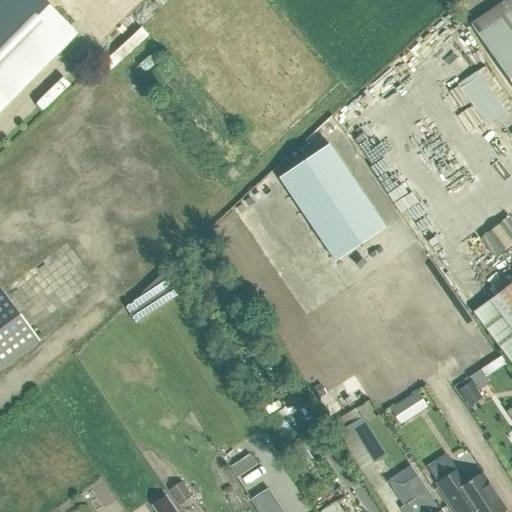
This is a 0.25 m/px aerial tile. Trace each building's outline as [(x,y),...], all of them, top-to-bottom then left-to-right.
[(0,0),(0,114),(55,60),(79,36),(42,0),(0,0)] [(511,0),(506,0),(470,25),(511,85),(511,0)] [(155,62),(137,76),(143,84),(161,70),(155,62)] [(136,95),(128,102),(157,138),(165,132),(136,95)] [(384,228),(328,144),(277,178),(333,262),(384,228)] [(393,149),(374,161),(437,259),(448,252),(453,260),(461,255),(393,149)] [(511,217),(511,216),(481,238),(495,258),(511,245),(511,217)] [(48,260),(20,278),(28,291),(17,298),(35,325),(64,307),(54,291),(73,280),(63,264),(55,269),(48,260)] [(511,282),(488,300),(511,331),(511,282)] [(0,370),(39,342),(0,289),(0,370)] [(472,391),(505,376),(500,365),(467,380),(472,391)] [(386,454),(353,402),(327,418),(360,471),(386,454)] [(276,445),(270,448),(277,461),(302,446),(285,415),(265,426),(276,445)] [(217,461),(231,452),(224,441),(210,450),(217,461)] [(438,483),(456,511),(504,511),(505,511),(481,474),(466,484),(457,470),(438,483)] [(374,472),(365,477),(380,504),(388,499),(374,472)] [(409,511),(442,511),(441,510),(438,511),(431,511),(411,480),(395,490),(409,511)] [(191,496),(182,482),(169,490),(178,504),(191,496)] [(342,511),(335,501),(319,511),(320,511),(342,511)]
